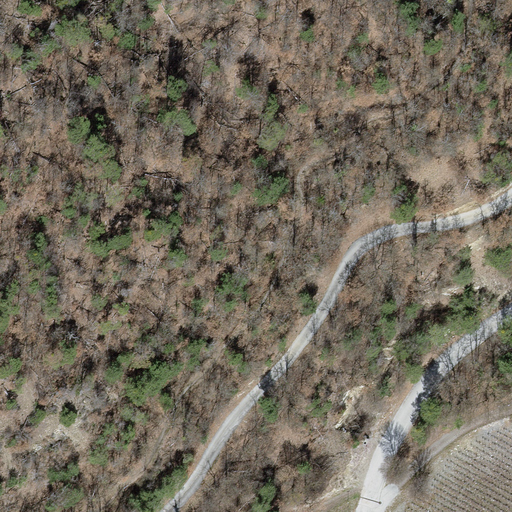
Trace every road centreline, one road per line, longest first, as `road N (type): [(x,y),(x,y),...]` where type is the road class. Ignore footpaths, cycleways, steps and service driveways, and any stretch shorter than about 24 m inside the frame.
road 1 (track): [(511,170),(500,186),(365,232),(156,511)]
road 2 (unclassified): [(511,303),(451,349),(401,404),(355,511)]
road 3 (track): [(511,406),(367,479)]
